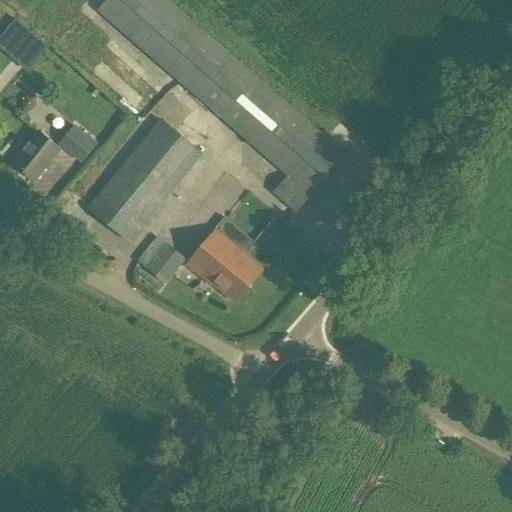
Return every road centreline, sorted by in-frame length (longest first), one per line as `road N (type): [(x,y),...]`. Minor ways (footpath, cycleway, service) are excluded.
road 1 (unclassified): [(294,338),(511,82)]
road 2 (unclassified): [(263,372),(0,229)]
road 3 (unclassified): [(511,453),(294,338)]
road 4 (unclassified): [(143,511),(263,372)]
